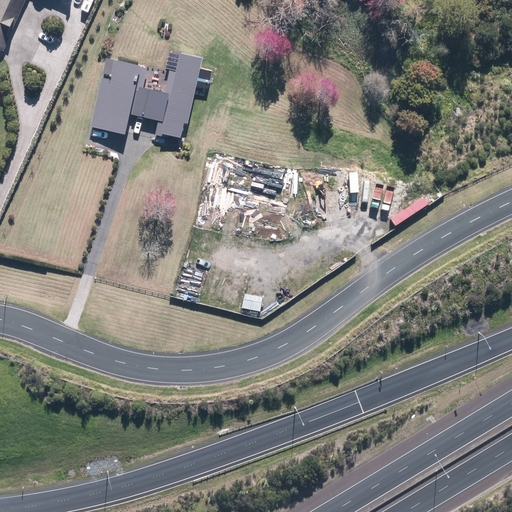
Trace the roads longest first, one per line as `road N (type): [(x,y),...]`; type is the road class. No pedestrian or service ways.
road 1 (residential): [(511,205),(416,251),(305,328),(228,358),(147,361),(0,318)]
road 2 (motorway): [(0,498),(198,455),(511,329)]
road 3 (motorway): [(332,511),(511,403)]
road 4 (motorway): [(511,445),(402,511)]
